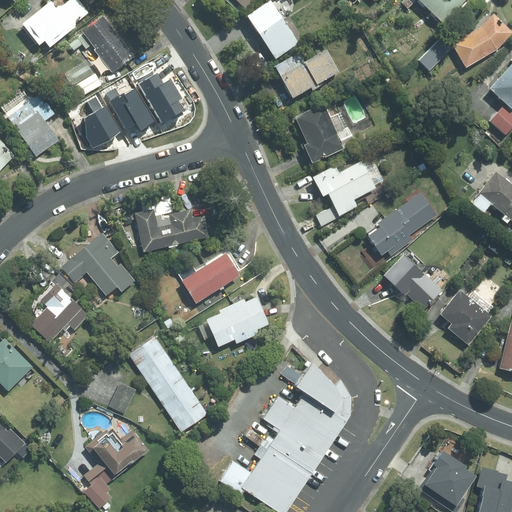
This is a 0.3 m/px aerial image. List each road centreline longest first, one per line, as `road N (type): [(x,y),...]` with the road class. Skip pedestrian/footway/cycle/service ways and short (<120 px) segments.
road 1 (tertiary): [(426,385),(364,337),(304,272),(237,138)]
road 2 (residential): [(0,244),(37,210),(80,188),(237,138)]
road 3 (tertiary): [(237,138),(156,0)]
road 4 (residential): [(341,511),(426,385)]
